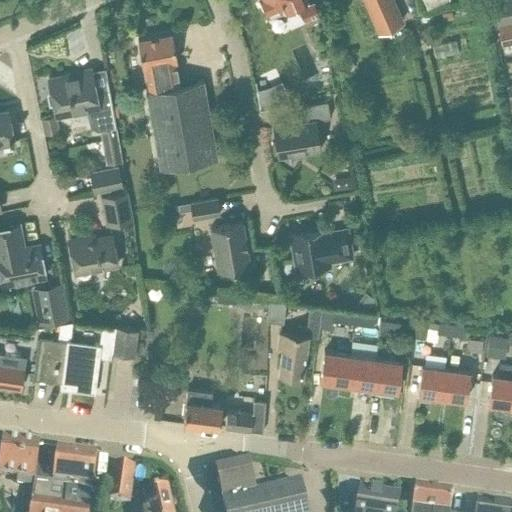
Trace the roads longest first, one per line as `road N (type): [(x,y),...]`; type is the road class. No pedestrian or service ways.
road 1 (residential): [(511,480),(183,441)]
road 2 (residential): [(267,224),(236,51),(216,0)]
road 3 (residential): [(183,441),(0,417)]
road 4 (residential): [(13,31),(47,199)]
